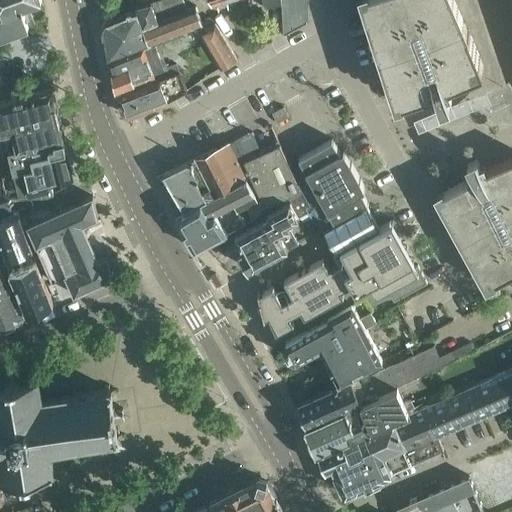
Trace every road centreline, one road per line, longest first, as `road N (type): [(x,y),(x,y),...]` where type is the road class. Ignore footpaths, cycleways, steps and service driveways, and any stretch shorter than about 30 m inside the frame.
road 1 (residential): [(467,291),(343,67),(319,54),(283,63),(117,158)]
road 2 (tertiary): [(176,267),(183,298),(252,416),(275,439)]
road 3 (tertiary): [(275,439),(267,406),(176,267)]
road 4 (residential): [(176,267),(0,349)]
road 5 (tertiary): [(117,158),(90,93),(70,0)]
road 6 (residential): [(126,511),(275,439)]
road 7 (tertiary): [(176,267),(117,158)]
